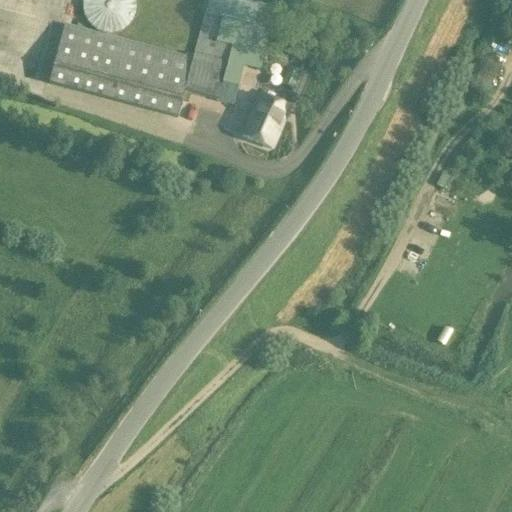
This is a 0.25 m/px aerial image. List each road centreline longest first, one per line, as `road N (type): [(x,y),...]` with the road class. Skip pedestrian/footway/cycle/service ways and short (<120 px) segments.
road 1 (unclassified): [(76,511),(172,372),(319,195),(420,0)]
road 2 (track): [(511,417),(319,345)]
